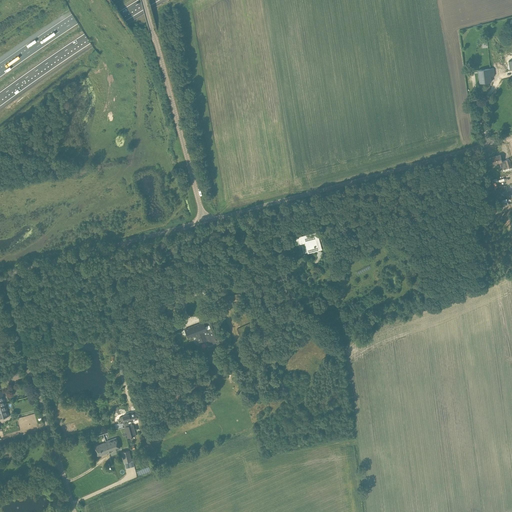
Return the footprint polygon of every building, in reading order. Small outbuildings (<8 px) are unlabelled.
[(491,76),(494,76),(494,68),(478,70),(480,83),(491,81),(491,76)] [(511,167),(511,164),(509,159),(502,161),(500,155),(492,157),(493,162),(494,164),(498,162),(500,167),(503,166),(504,169),(511,167)] [(322,248),(319,238),(317,233),(304,237),(303,236),(295,237),(297,243),(301,242),(303,253),(322,248)] [(357,248),(358,251),(361,250),(361,251),(368,248),(365,241),(359,243),(360,246),(357,247),(357,248)] [(344,265),(354,259),(351,254),(341,260),(344,265)] [(171,294),(172,294),(181,302),(182,300),(184,298),(183,297),(187,291),(183,288),(179,293),(174,290),(171,294)] [(224,297),(222,298),(222,303),(240,300),(239,294),(230,295),(230,294),(229,294),(229,295),(223,296),(224,297)] [(166,314),(172,318),(182,304),(177,300),(166,314)] [(198,342),(200,342),(207,339),(209,345),(216,342),(217,343),(225,339),(223,336),(216,340),(211,329),(212,328),(209,320),(203,322),(185,329),(188,338),(195,335),(198,342)] [(255,330),(252,322),(237,329),(240,336),(255,330)] [(202,377),(201,391),(210,391),(211,378),(202,377)] [(0,418),(4,417),(9,416),(5,404),(0,405),(0,418)] [(118,423),(123,422),(124,426),(120,427),(121,428),(124,427),(125,431),(127,436),(127,438),(130,437),(132,437),(132,436),(136,435),(133,424),(129,425),(128,421),(137,419),(136,412),(123,416),(119,417),(119,418),(118,418),(118,419),(117,420),(117,421),(118,423)] [(95,446),(98,456),(120,448),(116,438),(110,440),(110,441),(95,446)] [(129,449),(128,450),(122,451),(125,461),(132,459),(129,449)]
